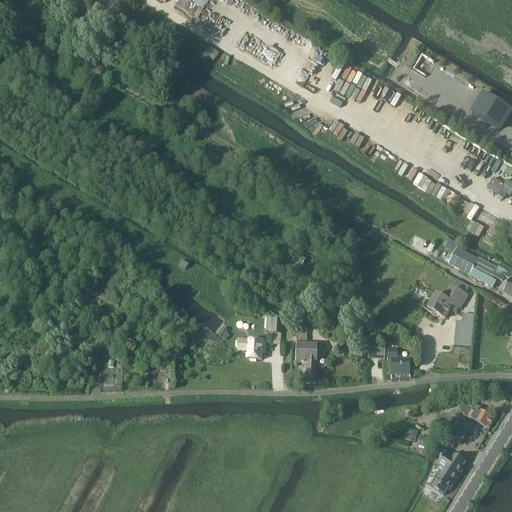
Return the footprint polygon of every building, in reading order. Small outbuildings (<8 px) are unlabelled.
[(501,131),(511,113),(511,109),(483,92),(470,112),(501,131)] [(219,215),(212,227),(233,240),(240,228),(219,215)] [(497,271),(461,251),(463,247),(449,239),(444,249),(455,255),(449,266),(490,288),(494,281),(473,270),(475,268),(504,283),(509,275),(511,276),(511,269),(510,268),(502,264),(497,271)] [(181,261),(178,267),(185,271),(188,266),(181,261)] [(511,298),(511,280),(503,294),(511,298)] [(469,288),(457,281),(453,287),(450,286),(443,298),(436,293),(436,294),(430,291),(427,298),(432,301),(427,308),(446,319),(454,305),(460,308),(467,296),(466,295),(469,288)] [(96,298),(98,294),(88,289),(85,292),(96,298)] [(99,293),(98,294),(96,298),(97,298),(101,301),(116,309),(119,303),(99,293)] [(490,314),(495,305),(487,301),(482,310),(490,314)] [(282,335),(283,320),(273,320),(273,315),(267,315),(267,319),(266,331),(272,332),(272,335),(275,335),(274,346),(280,346),(281,335),(282,335)] [(469,357),(473,316),(461,315),(461,321),(456,321),(456,322),(455,322),(452,356),(469,357)] [(511,318),(508,316),(503,324),(511,330),(511,318)] [(223,339),(228,332),(224,329),(218,336),(223,339)] [(317,385),(318,345),(307,344),(308,330),(298,330),(297,363),(307,364),(306,384),(317,385)] [(130,351),(134,343),(126,338),(121,346),(130,351)] [(266,351),(267,342),(239,341),(239,351),(249,352),(249,361),(262,361),(263,351),(266,351)] [(385,349),(377,349),(378,347),(371,346),(371,349),(369,349),(369,358),(384,360),(385,349)] [(409,376),(410,359),(398,359),(398,347),(388,347),(388,358),(391,358),(391,375),(409,376)] [(53,371),(53,359),(43,359),(43,370),(53,371)] [(489,429),(495,420),(479,411),(479,410),(475,407),(473,402),(463,403),(460,409),(461,413),(464,415),(489,429)] [(471,426),(461,420),(459,419),(448,439),(449,439),(446,445),(447,445),(452,448),(455,443),(460,446),(471,426)] [(415,442),(418,431),(408,428),(405,440),(415,442)] [(431,449),(433,440),(419,436),(416,445),(431,449)] [(449,491),(464,471),(462,469),(465,464),(455,456),(452,459),(446,455),(443,459),(442,458),(441,461),(438,466),(445,470),(436,483),(440,486),(440,487),(442,489),(439,492),(444,496),(447,490),(449,491)]
